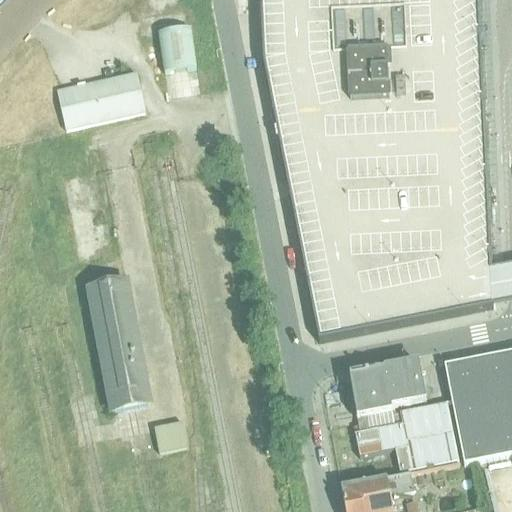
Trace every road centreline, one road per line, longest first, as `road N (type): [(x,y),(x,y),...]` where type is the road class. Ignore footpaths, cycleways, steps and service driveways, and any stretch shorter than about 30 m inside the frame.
road 1 (residential): [(295,371),(226,0)]
road 2 (residential): [(295,371),(511,329)]
road 3 (residential): [(325,511),(295,371)]
